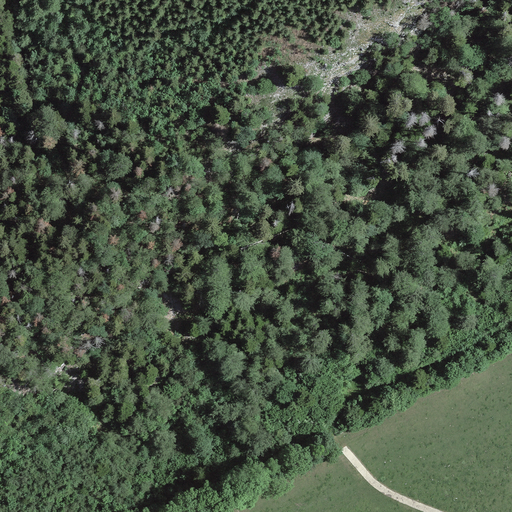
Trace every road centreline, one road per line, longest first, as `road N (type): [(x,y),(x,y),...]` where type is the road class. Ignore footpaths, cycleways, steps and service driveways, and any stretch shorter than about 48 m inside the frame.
road 1 (track): [(437,511),(387,493),(338,439),(337,421),(352,403),(511,326)]
road 2 (track): [(68,170),(62,139),(80,82),(60,0)]
